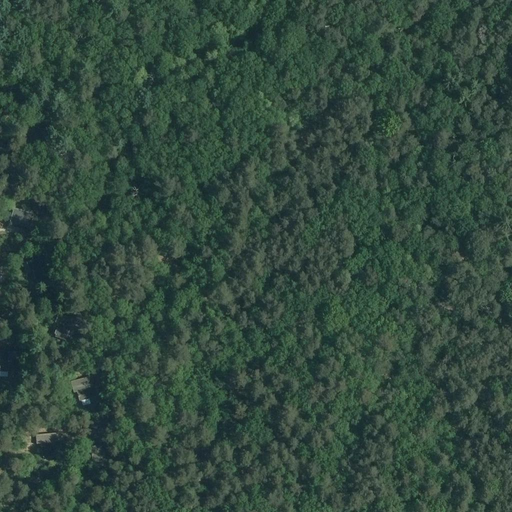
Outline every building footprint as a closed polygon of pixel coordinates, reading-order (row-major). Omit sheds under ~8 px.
[(14,211),(9,227),(28,232),(33,216),(14,211)] [(27,264),(29,273),(33,272),(36,283),(38,282),(38,285),(49,282),(45,267),(47,266),(45,258),(45,259),(44,255),(39,256),(40,260),(27,264)] [(61,319),(54,337),(66,341),(73,324),(61,319)] [(17,360),(18,353),(0,351),(0,372),(13,373),(13,360),(17,360)] [(71,383),(74,394),(77,393),(80,402),(98,398),(96,389),(99,388),(96,376),(71,383)] [(41,443),(43,459),(56,458),(54,443),(41,443)] [(105,447),(90,447),(90,454),(92,454),(93,466),(93,467),(95,467),(95,468),(106,468),(105,463),(105,447)]
